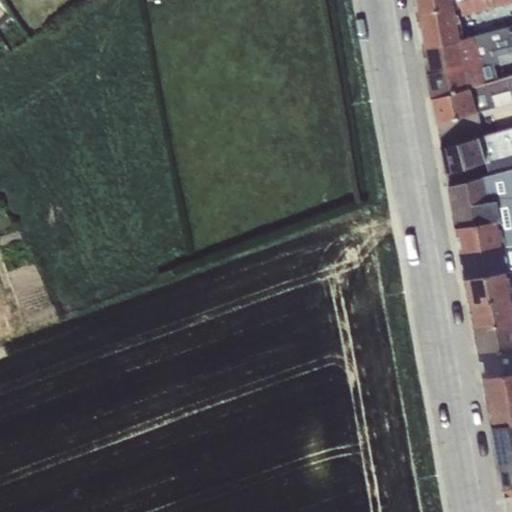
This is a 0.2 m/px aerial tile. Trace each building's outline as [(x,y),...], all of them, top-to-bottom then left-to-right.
[(413,0),(416,14),(465,0),(413,0)] [(511,0),(465,0),(416,14),(423,49),(463,38),(459,17),(511,2),(511,0)] [(511,25),(463,38),(423,49),(432,98),(485,83),(485,80),(482,67),(494,64),(497,63),(495,56),(511,51),(511,25)] [(497,77),(494,64),(482,67),(485,80),(497,77)] [(436,124),(440,147),(484,134),(479,112),(511,102),(511,96),(511,90),(511,89),(511,75),(485,83),(432,98),(436,124)] [(511,126),(484,134),(440,147),(447,187),(511,168),(511,126)] [(511,168),(447,187),(459,254),(511,243),(511,168)] [(511,243),(459,254),(464,279),(511,269),(511,243)] [(511,269),(464,279),(468,303),(511,294),(511,269)] [(511,294),(468,303),(473,328),(511,320),(511,294)] [(511,320),(473,328),(478,353),(511,346),(511,320)] [(511,346),(478,353),(482,377),(511,372),(511,346)] [(511,372),(482,377),(487,402),(511,397),(511,372)] [(511,397),(487,402),(491,427),(511,422),(511,397)] [(511,422),(491,427),(502,489),(511,485),(511,422)] [(511,511),(511,485),(502,489),(506,511),(511,511)]
